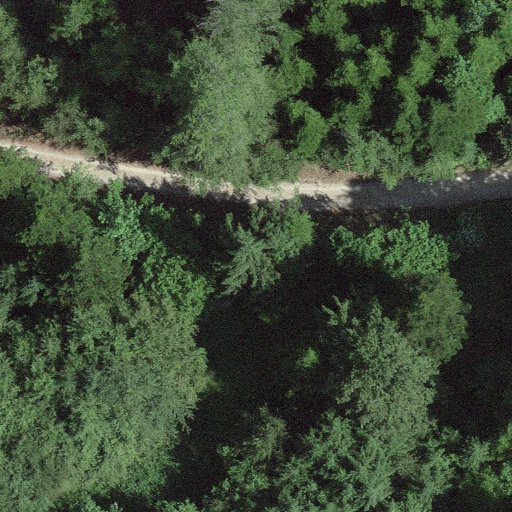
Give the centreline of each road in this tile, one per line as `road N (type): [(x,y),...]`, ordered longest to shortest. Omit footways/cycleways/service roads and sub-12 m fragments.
road 1 (track): [(511,182),(181,206),(0,150)]
road 2 (track): [(511,245),(419,277),(248,361),(72,511)]
